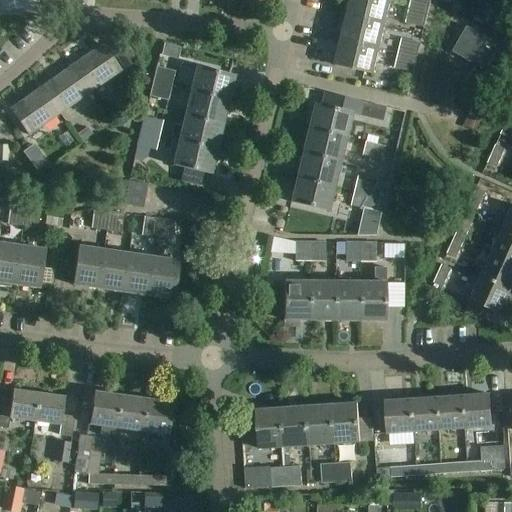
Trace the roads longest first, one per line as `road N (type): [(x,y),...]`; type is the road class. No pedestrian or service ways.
road 1 (residential): [(210,360),(286,36)]
road 2 (residential): [(286,36),(74,20),(0,83)]
road 3 (residential): [(511,353),(210,360)]
road 4 (residential): [(210,360),(0,339)]
road 5 (residential): [(221,511),(210,360)]
